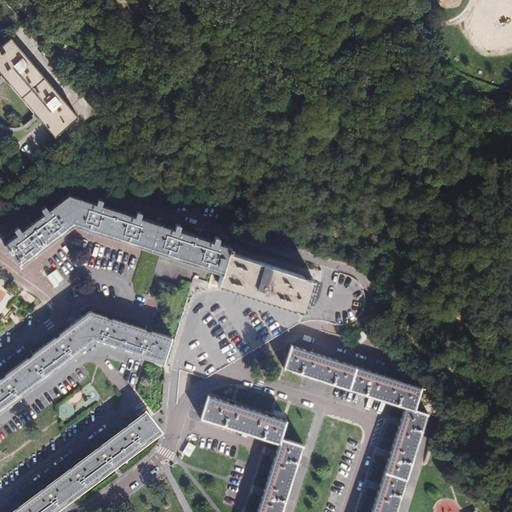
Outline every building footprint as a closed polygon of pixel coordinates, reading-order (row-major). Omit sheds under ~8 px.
[(76,116),(10,38),(0,45),(0,71),(53,136),(76,116)] [(229,245),(223,243),(218,241),(219,236),(214,235),(212,239),(178,229),(179,225),(174,223),(173,227),(139,217),(140,213),(135,211),(134,216),(100,205),(101,201),(96,200),(94,203),(67,195),(48,211),(44,206),(41,210),(44,214),(20,231),(17,227),(14,230),(17,234),(3,244),(17,264),(73,223),(222,267),(217,282),(301,307),(310,275),(304,273),(228,249),(229,245)] [(53,286),(64,278),(56,268),(45,276),(53,286)] [(170,361),(178,338),(89,311),(0,377),(0,408),(94,339),(170,361)] [(418,387),(417,387),(289,345),(282,367),(403,406),(369,511),(393,511),(425,413),(412,409),(418,387)] [(63,422),(100,399),(91,384),(53,406),(63,422)] [(208,396),(201,418),(266,438),(278,442),(256,511),(280,511),(302,444),(280,437),(285,421),(208,396)] [(52,511),(159,434),(146,415),(13,511),(52,511)] [(188,456),(194,445),(186,441),(180,452),(188,456)] [(333,471),(313,462),(305,480),(325,489),(333,471)]
